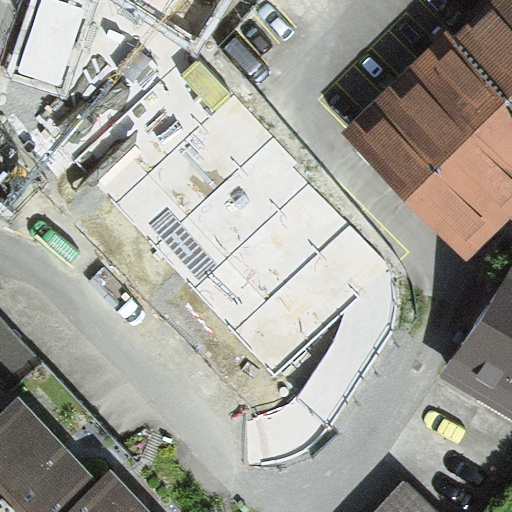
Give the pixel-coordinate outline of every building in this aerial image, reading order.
[(120,0),(200,48),(230,0),(120,0)] [(511,0),(492,0),(353,135),(456,241),(511,187),(511,0)] [(390,264),(196,54),(78,164),(275,374),(390,264)] [(454,362),(511,397),(511,267),(484,314),(454,362)] [(0,309),(0,375),(33,344),(0,309)] [(17,391),(0,405),(0,511),(58,511),(100,475),(80,455),(53,427),(17,391)] [(100,475),(58,511),(158,511),(137,488),(113,463),(100,475)] [(426,511),(392,480),(361,511),(426,511)]
